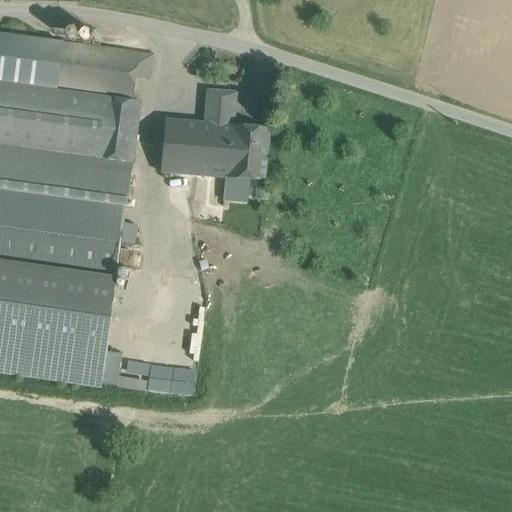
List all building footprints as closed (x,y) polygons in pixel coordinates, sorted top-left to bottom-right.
[(27,30),(1,27),(0,32),(0,83),(55,91),(62,43),(25,38),(27,30)] [(139,54),(62,43),(55,91),(89,96),(133,102),(136,79),(139,54)] [(153,56),(139,54),(136,79),(150,81),(153,56)] [(55,91),(0,83),(0,227),(121,243),(134,245),(137,225),(124,224),(132,163),(96,159),(97,151),(82,149),(89,96),(55,91)] [(235,94),(209,92),(207,124),(232,127),(235,94)] [(133,102),(89,96),(82,149),(97,151),(96,159),(132,163),(140,103),(133,102)] [(232,127),(207,124),(166,121),(161,173),(226,178),(227,179),(232,127)] [(270,130),(232,127),(227,179),(250,181),(265,182),(270,130)] [(227,179),(226,178),(223,200),(248,203),(250,181),(227,179)] [(121,243),(0,227),(0,257),(117,273),(121,243)] [(0,264),(0,369),(101,385),(106,352),(116,281),(0,264)] [(122,354),(106,352),(101,385),(117,387),(122,354)]
